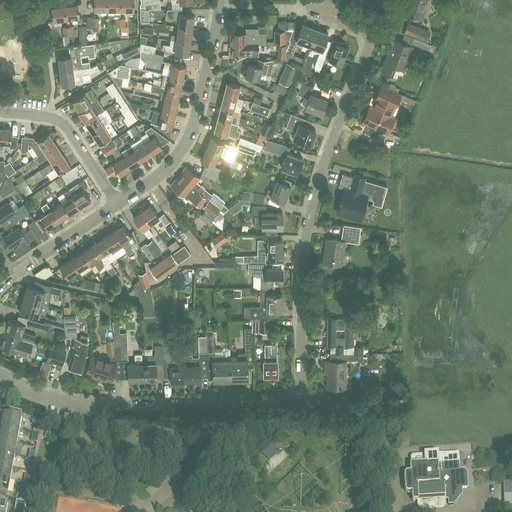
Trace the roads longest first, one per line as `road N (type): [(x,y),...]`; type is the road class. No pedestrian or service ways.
road 1 (residential): [(302,401),(302,261),(311,206),(371,37)]
road 2 (residential): [(302,401),(88,406),(0,376)]
road 3 (residential): [(119,204),(156,177),(189,135),(219,0)]
road 4 (residential): [(396,511),(391,459),(378,435),(351,412),(302,401)]
road 5 (residential): [(119,204),(63,122),(0,111)]
road 6 (residential): [(12,272),(119,204)]
